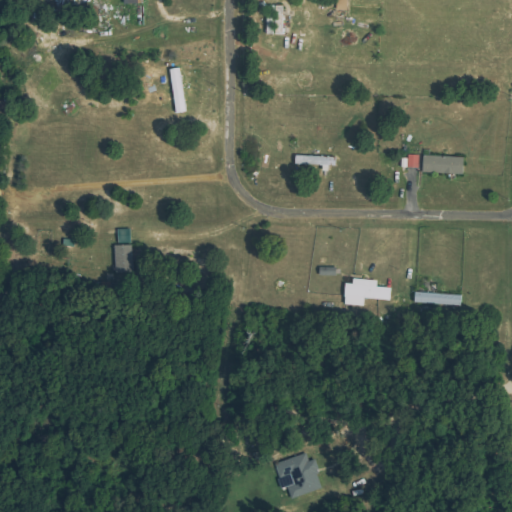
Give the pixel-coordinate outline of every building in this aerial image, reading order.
[(270,34),(286,35),(287,5),(271,5),(270,34)] [(176,69),(179,113),(189,112),(186,68),(176,69)] [(421,168),(421,155),(411,154),(411,167),(421,168)] [(298,164),(327,165),(327,166),(340,166),(340,156),(298,155),(298,164)] [(468,174),(469,156),(427,155),(426,173),(468,174)] [(117,245),(118,273),(141,273),(140,246),(134,246),(134,229),(121,229),(121,245),(117,245)] [(341,275),(340,267),(323,267),(323,275),(341,275)] [(395,300),(396,287),(382,287),(382,281),(350,279),(349,305),(369,307),(369,298),(395,300)] [(418,303),(465,305),(465,294),(418,292),(418,303)] [(294,499),(327,488),(318,459),(312,461),(309,453),(277,463),(285,489),(290,487),(294,499)]
